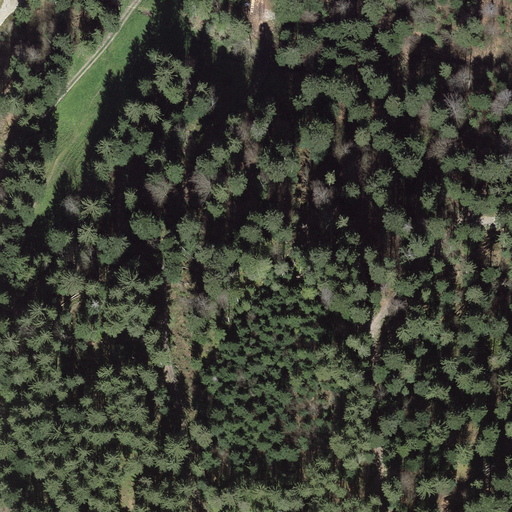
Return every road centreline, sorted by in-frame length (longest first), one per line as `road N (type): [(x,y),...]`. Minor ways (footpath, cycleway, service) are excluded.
road 1 (track): [(261,0),(259,76),(185,190),(162,258),(165,355),(187,480),(204,511)]
road 2 (track): [(0,173),(17,142),(138,0)]
road 3 (track): [(368,332),(448,236),(511,221)]
